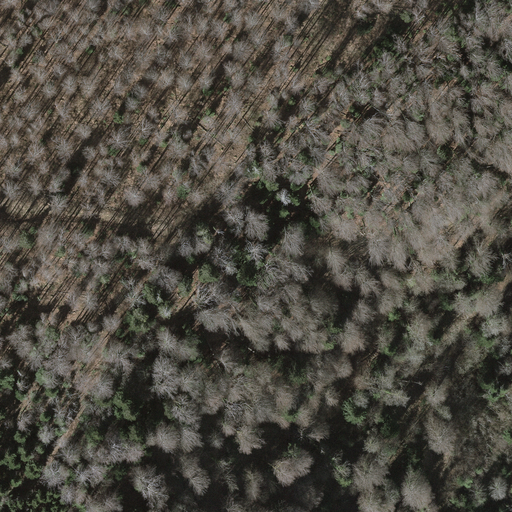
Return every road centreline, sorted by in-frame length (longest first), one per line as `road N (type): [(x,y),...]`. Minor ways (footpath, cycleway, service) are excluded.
road 1 (track): [(436,450),(447,422),(447,343),(511,274)]
road 2 (track): [(0,204),(74,212),(165,236)]
